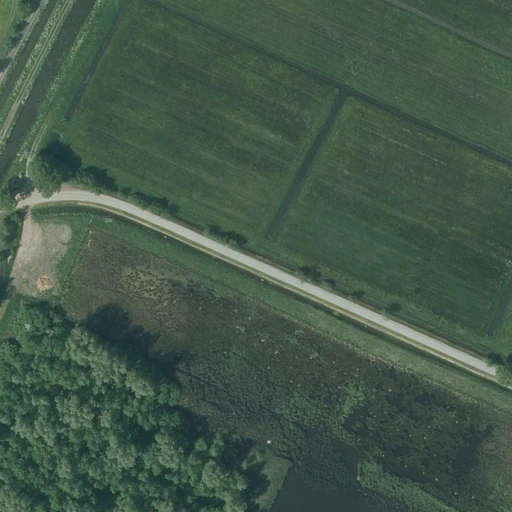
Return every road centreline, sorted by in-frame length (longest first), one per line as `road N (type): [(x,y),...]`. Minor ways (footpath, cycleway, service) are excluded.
road 1 (unclassified): [(511,380),(98,197),(47,195),(0,205)]
road 2 (track): [(0,139),(67,0)]
